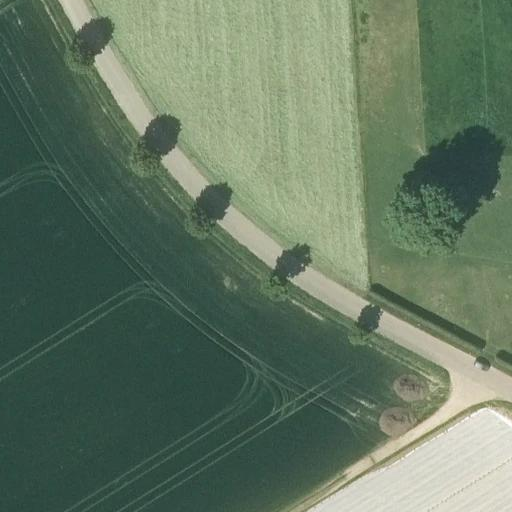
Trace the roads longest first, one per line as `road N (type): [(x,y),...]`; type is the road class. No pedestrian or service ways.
road 1 (unclassified): [(511,394),(267,255),(151,137),(68,0)]
road 2 (track): [(486,381),(443,420),(296,511)]
